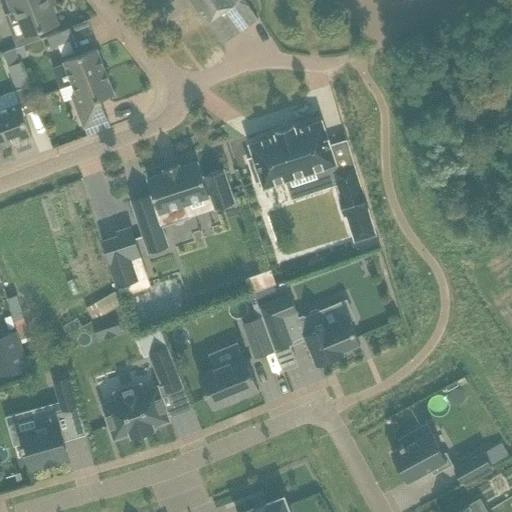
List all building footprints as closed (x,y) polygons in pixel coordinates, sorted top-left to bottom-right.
[(51,7),(55,5),(53,0),(6,0),(11,12),(14,11),(18,22),(8,26),(16,47),(40,38),(37,31),(39,30),(57,23),(51,7)] [(199,0),(194,4),(206,23),(207,22),(216,16),(225,10),(234,4),(239,0),(199,0)] [(239,0),(234,4),(248,25),(257,19),(244,0),(239,0)] [(225,10),(232,21),(239,31),(248,25),(234,4),(225,10)] [(239,31),(232,21),(225,10),(216,16),(230,37),(239,31)] [(230,37),(216,16),(207,22),(221,43),(230,37)] [(74,39),(69,27),(45,37),(49,48),(58,45),(62,56),(73,52),(69,41),(74,39)] [(13,49),(18,61),(19,60),(19,59),(27,56),(23,45),(15,48),(13,49)] [(59,88),(72,84),(105,71),(96,48),(63,61),(64,63),(51,67),(59,88)] [(7,66),(16,89),(27,85),(18,62),(7,66)] [(87,136),(110,127),(100,100),(114,94),(105,71),(72,84),(76,93),(71,95),(87,136)] [(19,103),(0,109),(0,127),(7,145),(31,135),(19,103)] [(335,163),(321,121),(295,129),(294,127),(275,133),(276,136),(250,144),(254,157),(248,159),(255,181),(261,179),(264,187),(335,163)] [(202,177),(197,162),(179,168),(178,164),(164,169),(165,173),(147,179),(152,193),(131,200),(149,253),(167,246),(160,226),(172,222),(177,223),(181,222),(184,218),(187,217),(183,204),(208,196),(208,195),(210,195),(215,209),(233,203),(222,170),(204,176),(202,177)] [(341,198),(345,214),(348,213),(356,242),(376,236),(353,162),(334,168),(343,197),(341,198)] [(499,215),(489,220),(495,232),(505,227),(499,215)] [(142,256),(131,225),(115,230),(116,234),(101,240),(110,264),(109,265),(117,288),(139,280),(131,259),(142,256)] [(359,344),(349,320),(348,318),(330,325),(324,309),(320,311),(316,309),(309,312),(307,316),(299,320),(289,295),(259,307),(262,316),(274,349),(275,349),(292,343),(291,341),(305,336),(317,365),(343,355),(341,351),(359,344)] [(16,296),(7,299),(14,321),(24,318),(16,296)] [(274,349),(262,316),(243,323),(255,357),(275,350),(275,349),(274,349)] [(19,338),(3,343),(13,374),(29,369),(19,338)] [(168,420),(160,396),(183,386),(167,345),(149,353),(162,385),(140,392),(138,387),(118,394),(119,399),(102,405),(113,439),(130,433),(131,437),(153,430),(152,426),(168,420)] [(259,389),(244,355),(198,374),(212,409),(259,389)] [(68,376),(53,380),(59,402),(62,411),(77,407),(68,376)] [(37,428),(19,433),(22,443),(21,443),(22,449),(24,448),(29,468),(46,463),(46,464),(55,461),(68,457),(60,432),(83,425),(77,407),(62,411),(59,402),(32,409),(34,417),(37,428)] [(453,464),(446,451),(442,453),(425,424),(399,438),(402,444),(400,445),(401,447),(391,453),(407,482),(430,469),(433,475),(453,464)] [(462,483),(491,466),(483,452),(454,469),(462,483)] [(289,511),(283,496),(242,511),(289,511)] [(479,511),(474,502),(468,506),(467,506),(456,511),(479,511)]
